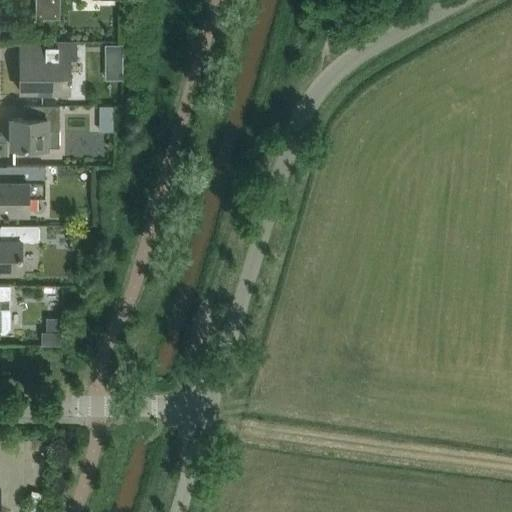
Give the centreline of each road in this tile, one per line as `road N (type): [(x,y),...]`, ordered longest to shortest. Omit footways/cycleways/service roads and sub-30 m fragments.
road 1 (unclassified): [(206,406),(294,152),(330,82),(485,0)]
road 2 (track): [(511,462),(202,423)]
